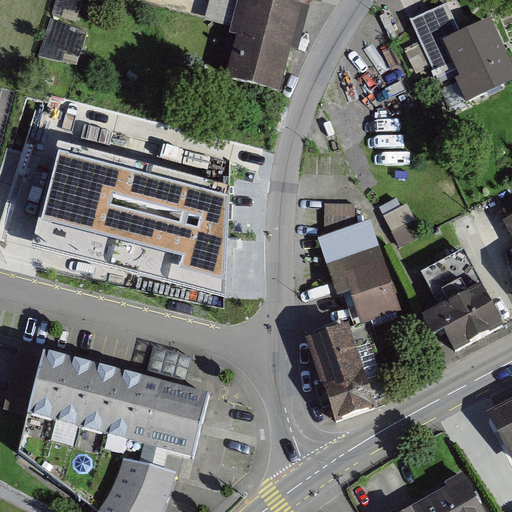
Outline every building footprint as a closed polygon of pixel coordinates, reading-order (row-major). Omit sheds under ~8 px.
[(259,0),(259,1),(254,0),(235,0),(216,80),(277,95),(300,0),(259,0)] [(81,62),(87,26),(53,20),(46,56),(81,62)] [(487,24),(444,41),(467,98),(510,81),(487,24)] [(212,189),(70,152),(44,252),(103,266),(106,256),(181,277),(178,285),(225,297),(227,203),(209,198),(212,189)] [(354,205),(328,204),(326,231),(353,232),(354,205)] [(511,242),(511,267),(504,271),(511,288),(511,217),(502,222),(511,242)] [(378,262),(339,275),(355,323),(394,310),(378,262)] [(472,286),(416,317),(439,358),(495,327),(472,286)] [(348,333),(310,346),(338,425),(376,412),(348,333)] [(207,395),(30,351),(13,423),(190,466),(199,429),(207,395)] [(511,405),(483,420),(507,466),(511,463),(511,405)] [(177,477),(121,461),(117,473),(109,492),(100,507),(95,511),(165,511),(166,511),(177,477)] [(477,511),(458,477),(396,511),(477,511)]
